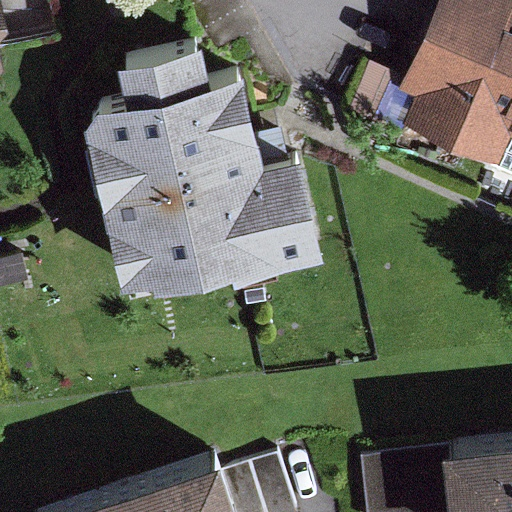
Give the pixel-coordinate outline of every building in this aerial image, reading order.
[(511,4),(511,0),(435,0),(402,78),(418,85),(407,112),(492,147),(491,155),(511,163),(511,16),(508,14),(511,4)] [(85,106),(121,271),(232,247),(234,255),(321,236),(299,137),(258,146),(240,60),(203,67),(195,29),(126,44),(133,77),(96,85),(85,106)] [(383,115),(402,67),(370,54),(351,102),(383,115)] [(511,511),(511,418),(445,426),(447,441),(455,506),(455,511),(511,511)] [(247,511),(220,433),(26,501),(30,511),(247,511)] [(403,511),(455,506),(447,441),(364,451),(372,511),(403,511)]
